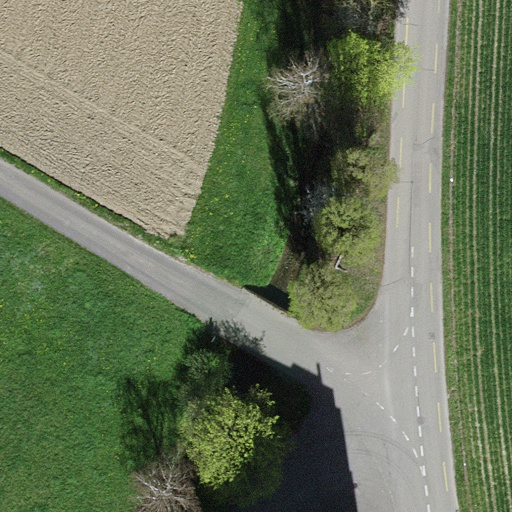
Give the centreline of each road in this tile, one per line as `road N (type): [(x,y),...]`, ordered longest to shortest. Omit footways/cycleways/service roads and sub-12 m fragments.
road 1 (residential): [(423,0),(403,388),(428,511)]
road 2 (track): [(403,388),(230,310),(0,170)]
